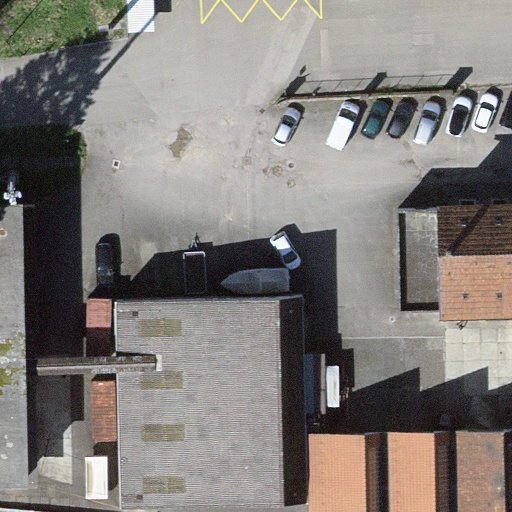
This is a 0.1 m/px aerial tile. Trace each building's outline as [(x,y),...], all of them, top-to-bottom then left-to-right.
[(143,25),(141,0),(126,0),(127,26),(143,25)] [(29,203),(0,203),(0,488),(32,488),(31,376),(30,359),(29,203)] [(511,511),(511,205),(440,207),(443,323),(511,321),(511,430),(314,434),(315,511),(511,511)] [(300,297),(117,301),(118,357),(119,374),(122,508),(305,503),(300,297)] [(31,376),(119,374),(118,357),(30,359),(31,376)]
